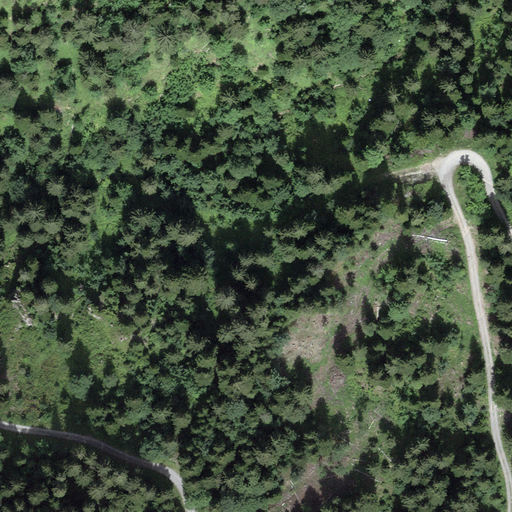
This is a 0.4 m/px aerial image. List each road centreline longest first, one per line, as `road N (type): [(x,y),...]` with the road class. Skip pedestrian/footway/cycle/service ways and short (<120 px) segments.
road 1 (track): [(511,239),(480,161),(453,160),(446,175),(474,265),(509,511)]
road 2 (track): [(0,424),(92,439),(169,470),(179,477),(189,511)]
